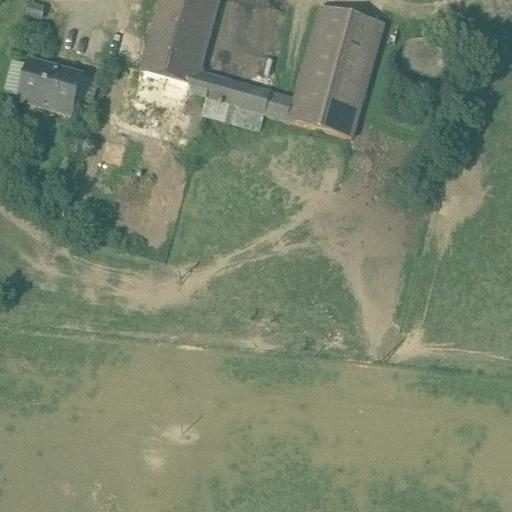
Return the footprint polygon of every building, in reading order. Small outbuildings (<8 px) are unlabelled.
[(219,0),(159,0),(138,83),(193,98),(199,75),(219,0)] [(382,28),(321,11),(295,102),(288,124),(351,142),(382,28)] [(444,78),(445,68),(443,58),(437,50),(429,45),(419,43),(409,45),(401,51),(395,59),(393,69),(395,79),(401,87),(410,93),(420,95),(430,93),(438,87),(444,78)] [(83,78),(32,63),(21,103),(72,117),(83,78)] [(270,95),(199,75),(193,98),(225,107),(221,122),(260,133),(264,118),(270,95)] [(193,98),(138,83),(133,101),(123,98),(117,122),(190,142),(197,118),(188,116),(193,98)] [(295,102),(270,95),(264,118),(288,124),(295,102)]
